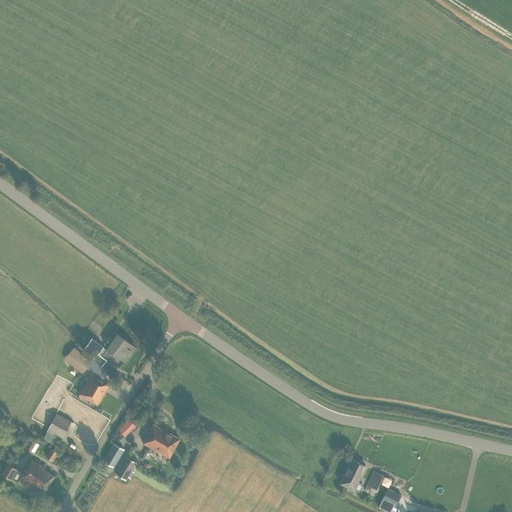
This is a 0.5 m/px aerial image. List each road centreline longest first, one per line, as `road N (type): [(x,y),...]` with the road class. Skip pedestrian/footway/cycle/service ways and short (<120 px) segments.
road 1 (tertiary): [(511,449),(324,411),(176,314)]
road 2 (unclassified): [(61,511),(176,314)]
road 3 (tertiary): [(176,314),(0,185)]
